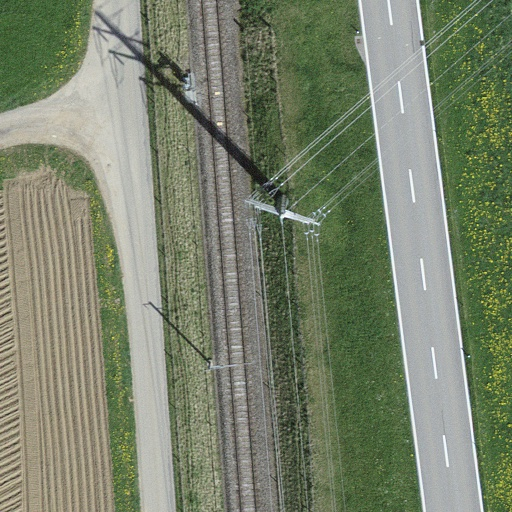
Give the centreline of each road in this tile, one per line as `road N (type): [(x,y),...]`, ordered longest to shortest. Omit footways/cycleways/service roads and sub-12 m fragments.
road 1 (secondary): [(447,511),(380,0)]
road 2 (unclassified): [(125,0),(165,511)]
road 3 (track): [(0,148),(129,102)]
